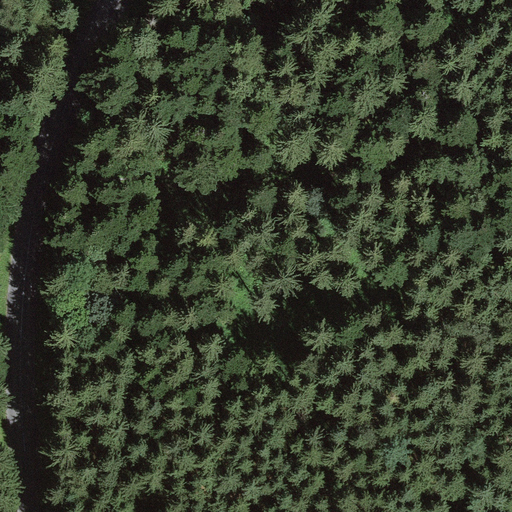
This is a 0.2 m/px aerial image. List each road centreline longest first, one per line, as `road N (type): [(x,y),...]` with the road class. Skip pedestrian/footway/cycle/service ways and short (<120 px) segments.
road 1 (tertiary): [(34,511),(21,419),(22,280),(40,185),(74,79),(115,0)]
road 2 (track): [(511,162),(40,185)]
